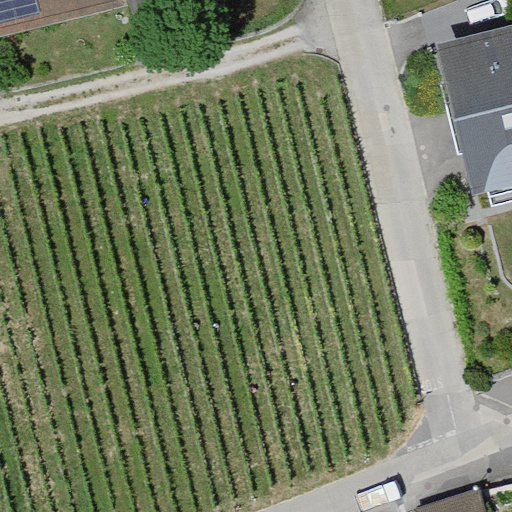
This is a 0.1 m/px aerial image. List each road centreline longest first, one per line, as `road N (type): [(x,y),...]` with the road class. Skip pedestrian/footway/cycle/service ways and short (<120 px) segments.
road 1 (residential): [(459,444),(351,0)]
road 2 (residential): [(314,511),(459,444)]
